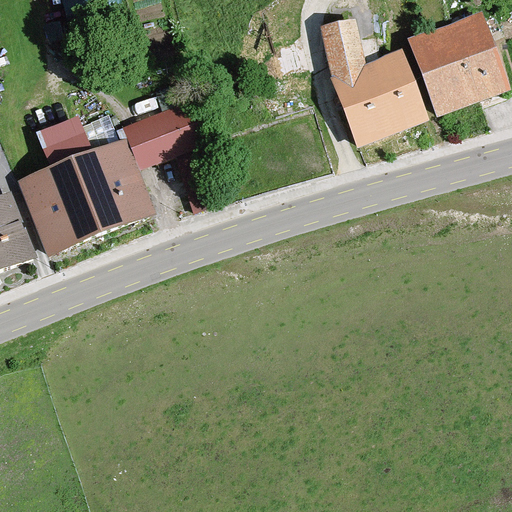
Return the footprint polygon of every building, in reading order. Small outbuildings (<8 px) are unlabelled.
[(66,0),(75,21),(126,0),(66,0)] [(511,93),(485,19),(410,47),(439,125),(511,98),(511,93)] [(322,33),(331,82),(359,158),(430,132),(403,57),(366,71),(358,28),(322,33)] [(49,175),(19,187),(23,201),(52,271),(176,223),(144,142),(94,161),(80,125),(36,142),(49,175)] [(195,211),(217,205),(203,151),(181,156),(195,211)] [(8,201),(0,203),(0,281),(33,270),(8,201)]
